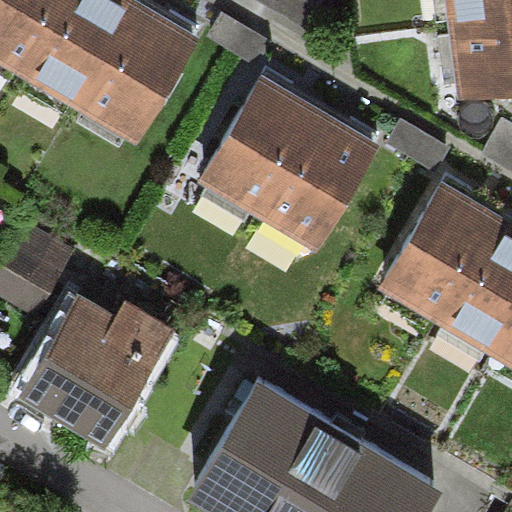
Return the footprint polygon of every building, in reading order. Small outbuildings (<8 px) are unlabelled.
[(162,0),(0,0),(0,47),(136,128),(199,22),(162,0)] [(270,0),(311,22),(323,0),(270,0)] [(511,0),(447,0),(457,81),(511,74),(511,0)] [(262,60),(200,162),(317,233),(380,131),(262,60)] [(511,211),(445,170),(385,268),(511,345),(511,211)] [(17,205),(0,235),(0,288),(49,315),(73,273),(89,245),(17,205)] [(37,385),(109,428),(175,311),(124,282),(116,297),(73,273),(49,315),(16,373),(37,385)] [(413,511),(443,464),(259,353),(186,474),(243,509),(241,511),(413,511)]
